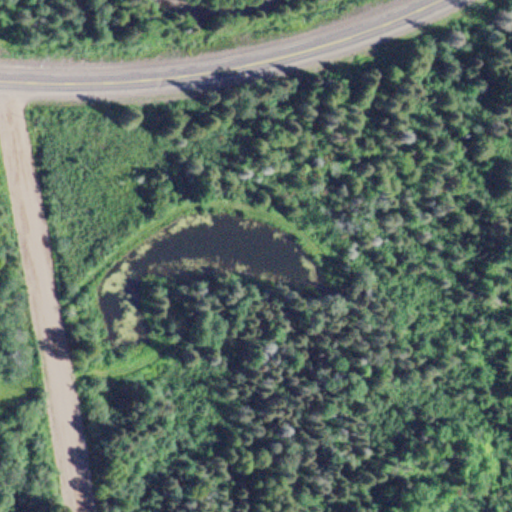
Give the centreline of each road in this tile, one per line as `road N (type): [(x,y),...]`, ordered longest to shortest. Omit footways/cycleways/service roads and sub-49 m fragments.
road 1 (primary): [(0,80),(106,83),(208,72),(311,49),(441,0)]
road 2 (residential): [(78,511),(9,81)]
